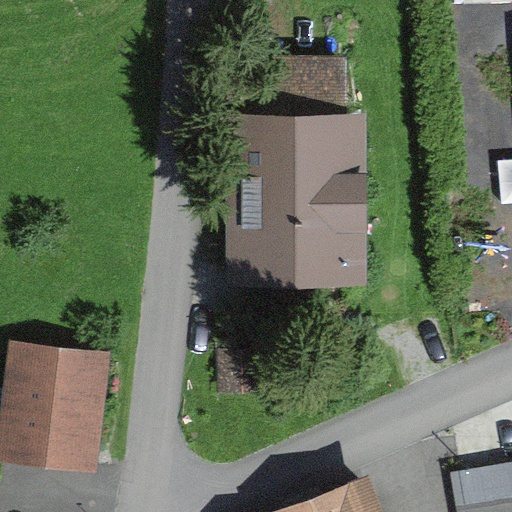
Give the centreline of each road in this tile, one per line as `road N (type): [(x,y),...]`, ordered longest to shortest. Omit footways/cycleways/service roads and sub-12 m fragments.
road 1 (residential): [(185,0),(139,511)]
road 2 (residential): [(511,377),(193,511)]
